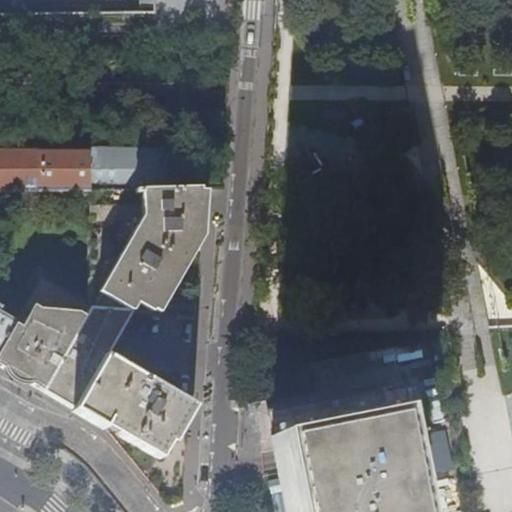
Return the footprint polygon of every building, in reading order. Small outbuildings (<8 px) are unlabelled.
[(0,193),(90,191),(141,190),(204,189),(223,188),(224,174),(225,155),(215,154),(214,168),(194,168),(194,172),(163,172),(163,153),(0,152),(0,193)] [(201,237),(204,189),(141,190),(141,220),(98,293),(101,296),(93,309),(132,312),(136,304),(150,314),(158,302),(160,303),(193,246),(199,236),(201,237)] [(14,325),(0,347),(0,367),(16,377),(43,392),(90,310),(41,310),(33,305),(20,328),(14,325)] [(132,312),(93,309),(91,309),(90,310),(43,392),(76,411),(107,429),(142,449),(157,458),(169,438),(190,406),(150,383),(106,358),(132,312)] [(0,347),(14,325),(0,316),(0,347)] [(278,443),(291,511),(406,511),(382,391),(352,397),(358,427),(278,443)]
